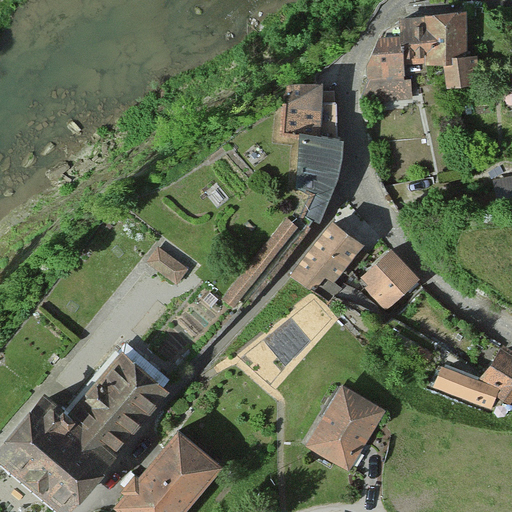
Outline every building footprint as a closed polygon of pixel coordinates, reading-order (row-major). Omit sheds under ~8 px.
[(475,61),(475,15),(455,15),(421,15),(398,34),(387,50),(375,66),(372,106),(416,105),(417,71),(451,71),(451,90),(479,90),(480,61),(475,61)] [(324,97),(324,78),(288,77),(287,133),(302,133),(297,185),(309,186),(298,211),(314,215),(337,173),(342,133),(332,132),(333,98),(324,97)] [(230,303),(240,311),(307,232),(297,224),(230,303)] [(327,301),(369,247),(339,224),(297,278),(327,301)] [(389,245),(358,273),(387,304),(418,276),(389,245)] [(190,323),(194,303),(163,297),(159,317),(190,323)] [(42,378),(0,427),(0,448),(63,502),(169,378),(123,339),(70,401),(42,378)] [(492,352),(477,340),(468,354),(483,365),(492,352)] [(511,416),(511,351),(503,346),(481,377),(447,364),(435,391),(509,421),(511,416)] [(386,408),(340,381),(304,443),(350,470),(364,446),(386,408)] [(177,421),(114,496),(132,511),(178,511),(223,460),(177,421)]
